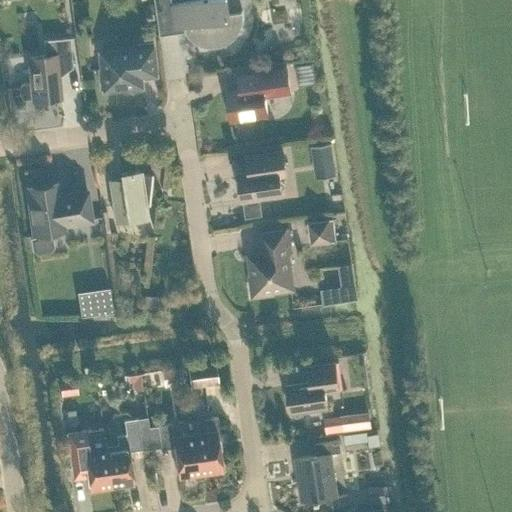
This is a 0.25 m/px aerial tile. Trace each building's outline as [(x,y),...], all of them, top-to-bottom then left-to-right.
[(196,0),(171,4),(171,1),(170,0),(153,0),(159,35),(160,35),(160,32),(184,28),(184,31),(186,34),(188,37),(190,39),(192,40),(194,42),(196,43),(199,45),(201,45),(204,46),(206,47),(209,47),(212,47),(214,47),(217,46),(219,46),(222,45),(225,44),(227,43),(229,41),(232,39),(235,36),(237,34),(238,32),(239,30),(240,28),(240,26),(241,23),(242,21),(242,19),(242,16),(242,14),(242,12),(241,10),(240,10),(240,12),(228,14),(225,0),(196,0)] [(20,84),(18,87),(19,94),(21,97),(24,98),(31,97),(31,101),(59,98),(57,77),(56,68),(71,67),(68,37),(52,39),(41,40),(42,55),(27,56),(30,82),(22,82),(20,84)] [(104,90),(142,86),(141,76),(156,74),(152,42),(136,44),(137,48),(100,52),(102,69),(99,69),(101,87),(104,87),(104,90)] [(315,82),(312,62),(295,65),(298,84),(315,82)] [(264,96),(289,92),(286,68),(237,75),(239,90),(225,92),(229,120),(266,115),(264,96)] [(313,178),(335,175),(331,143),(309,145),(313,178)] [(241,199),(242,199),(245,216),(260,214),(258,197),(282,193),(278,168),(285,167),(282,151),(246,156),(248,172),(237,173),(241,199)] [(149,175),(138,174),(138,169),(136,169),(137,170),(120,173),(120,177),(108,179),(114,222),(145,217),(143,204),(148,204),(151,174),(150,174),(149,175)] [(86,191),(66,194),(66,196),(58,197),(56,182),(55,182),(56,186),(26,191),(26,187),(25,187),(32,234),(34,234),(35,238),(31,239),(32,249),(36,252),(48,250),(51,247),(48,232),(63,230),(62,225),(90,220),(86,191)] [(333,241),(330,218),(306,221),(309,244),(333,241)] [(248,277),(251,296),(271,293),(270,291),(291,288),(286,251),(291,250),(288,228),(260,232),(263,253),(248,255),(251,276),(248,277)] [(108,287),(96,289),(99,313),(112,311),(108,287)] [(167,297),(144,295),(143,306),(166,308),(167,297)] [(285,385),(290,419),(291,419),(290,412),(326,407),(324,392),(338,390),(334,362),(306,366),(309,381),(285,385)] [(186,367),(189,387),(217,383),(214,363),(186,367)] [(182,381),(181,369),(168,371),(170,383),(182,381)] [(75,403),(62,404),(65,427),(77,425),(75,403)] [(340,415),(324,417),(326,433),(342,430),(371,426),(369,411),(340,415)] [(221,471),(215,431),(215,429),(218,429),(216,415),(203,417),(205,432),(193,434),(199,474),(221,471)] [(116,445),(104,447),(110,487),(132,483),(127,451),(141,449),(136,417),(122,419),(124,433),(114,434),(116,445)] [(199,474),(193,434),(172,437),(169,423),(155,425),(159,448),(172,447),(177,477),(199,474)] [(101,427),(66,433),(70,462),(72,478),(86,476),(88,490),(110,487),(104,447),(101,427)] [(338,439),(314,442),(316,454),(293,457),(293,459),(296,458),(302,499),(300,500),(300,501),(347,494),(346,493),(335,494),(328,452),(340,451),(338,439)] [(385,502),(383,483),(367,485),(370,504),(385,502)]
